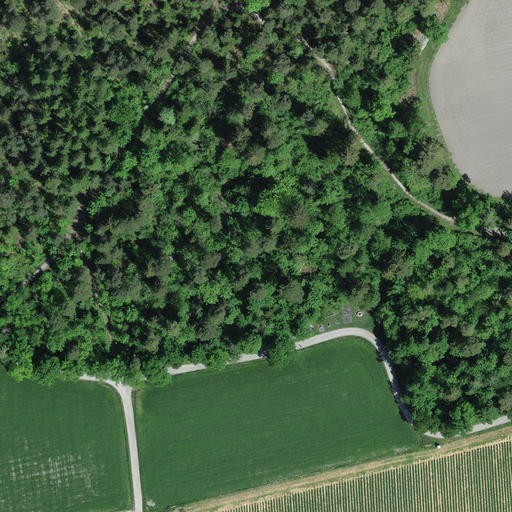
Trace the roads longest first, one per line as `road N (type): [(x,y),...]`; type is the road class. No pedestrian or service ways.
road 1 (track): [(125,384),(360,332),(380,341),(415,422),(447,436),(511,416)]
road 2 (track): [(0,351),(125,384)]
road 3 (track): [(125,384),(134,511)]
